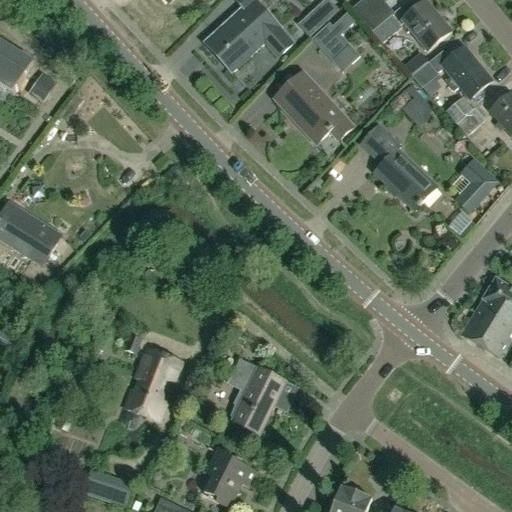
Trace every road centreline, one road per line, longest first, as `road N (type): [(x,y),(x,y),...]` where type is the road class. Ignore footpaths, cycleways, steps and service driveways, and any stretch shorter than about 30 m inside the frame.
road 1 (tertiary): [(410,332),(242,182),(72,0)]
road 2 (residential): [(489,511),(347,411)]
road 3 (residential): [(410,332),(511,217)]
road 4 (tertiary): [(511,408),(410,332)]
